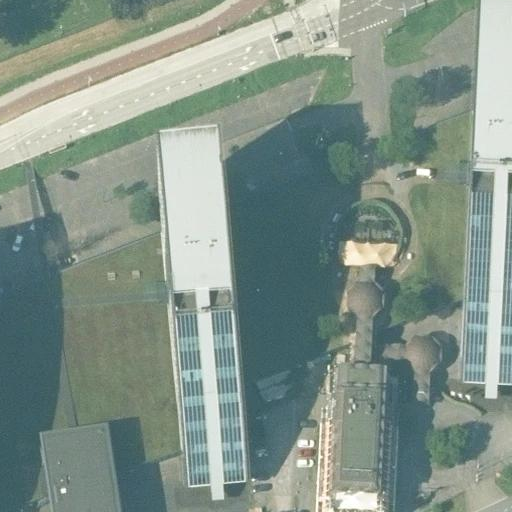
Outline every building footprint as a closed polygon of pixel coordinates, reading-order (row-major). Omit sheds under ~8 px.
[(511,53),(475,52),(472,116),(463,302),(459,393),(484,394),(484,404),(495,405),(496,394),(511,395),(511,53)] [(463,302),(472,116),(415,138),(221,213),(238,390),(349,346),(376,336),(463,302)] [(238,390),(221,213),(218,176),(155,182),(160,237),(181,456),(185,498),(210,496),(211,506),(223,505),(222,495),(247,492),(238,390)] [(181,456),(160,237),(0,299),(0,511),(14,511),(52,500),(45,451),(103,443),(108,481),(145,468),(181,456)] [(375,350),(376,336),(349,346),(348,374),(333,373),(330,432),(336,432),(333,488),(327,488),(326,511),(382,511),(383,491),(378,491),(381,434),(386,434),(390,366),(404,367),(414,377),(413,392),(427,393),(428,378),(429,378),(439,368),(440,354),(440,353),(430,343),(430,342),(415,342),(405,351),(379,350),(375,350)] [(45,451),(52,500),(53,511),(113,511),(108,481),(103,443),(45,451)]
